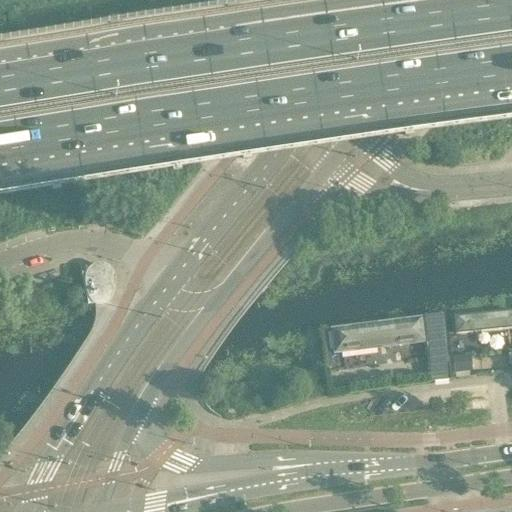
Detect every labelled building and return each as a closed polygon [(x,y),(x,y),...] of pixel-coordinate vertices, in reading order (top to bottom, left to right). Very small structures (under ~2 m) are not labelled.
[(92,272),(89,272),(81,274),(87,305),(98,303),(98,302),(107,300),(107,270),(92,273),(92,272)] [(485,345),(493,345),(493,337),(485,337),(485,345)] [(449,339),(450,355),(462,354),(461,338),(449,339)] [(450,381),(446,342),(426,344),(430,383),(450,381)] [(382,357),(390,357),(391,349),(383,349),(382,357)] [(455,356),(455,370),(472,370),(471,356),(455,356)]
